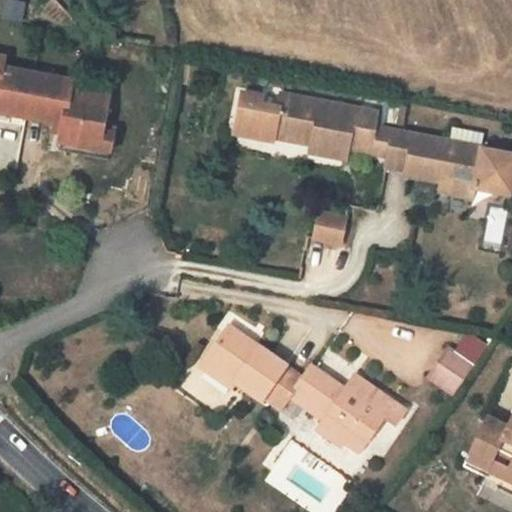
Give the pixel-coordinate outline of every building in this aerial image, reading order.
[(70,81),(1,68),(3,59),(0,58),(0,113),(61,125),(56,151),(106,160),(112,132),(101,130),(105,107),(67,100),(70,83),(70,81)] [(197,69),(184,66),(182,79),(195,82),(197,69)] [(67,100),(105,107),(108,91),(70,83),(67,100)] [(373,127),(375,117),(353,113),(354,109),(280,95),(274,130),(313,138),(312,145),(310,153),(345,159),(347,149),(368,153),(373,127)] [(393,131),(373,127),(368,153),(388,157),(393,131)] [(452,127),(449,142),(481,148),(484,133),(452,127)] [(313,138),(274,130),(272,138),(312,145),(313,138)] [(388,157),(386,167),(406,171),(405,176),(442,183),(444,184),(445,179),(451,180),(449,193),(472,197),(481,148),(393,131),(388,157)] [(441,191),(449,193),(451,180),(445,179),(444,184),(442,183),(441,191)] [(344,216),(311,213),(309,242),(341,245),(344,216)] [(253,344),(228,327),(225,332),(249,349),(253,344)] [(263,399),(285,366),(253,344),(249,349),(225,332),(204,362),(234,383),(261,402),(263,399)] [(454,394),(465,378),(474,365),(449,348),(429,377),(454,394)] [(234,383),(204,362),(200,367),(230,388),(234,383)] [(302,378),(290,396),(303,405),(308,398),(328,412),(319,425),(344,441),(359,451),(383,418),(394,425),(405,410),(354,375),(344,389),(311,365),(302,378)] [(285,366),(263,399),(280,410),(290,396),(302,378),(285,366)] [(486,418),(466,460),(488,470),(492,461),(497,450),(511,457),(511,458),(508,468),(511,470),(511,417),(507,428),(486,418)] [(344,441),(319,425),(316,429),(341,446),(344,441)] [(511,470),(508,468),(492,461),(488,470),(511,481),(511,470)]
